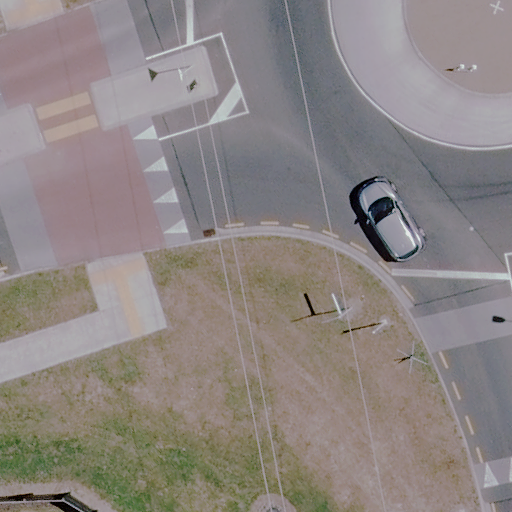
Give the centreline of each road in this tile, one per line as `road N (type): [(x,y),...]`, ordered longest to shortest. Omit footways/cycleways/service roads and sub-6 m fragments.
road 1 (secondary): [(511,201),(471,206),(408,196),(360,175),(326,142),(297,95),(281,47)]
road 2 (tertiary): [(281,47),(0,149)]
